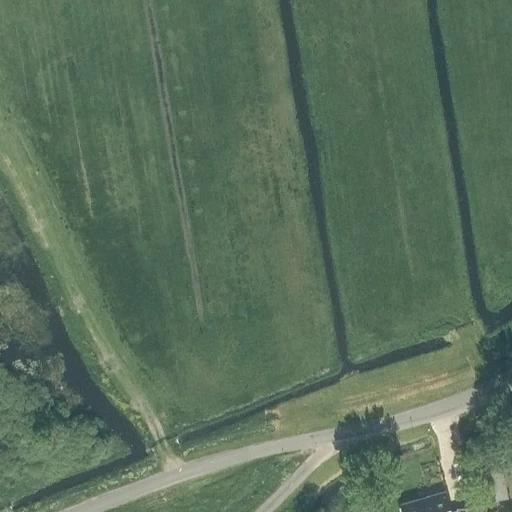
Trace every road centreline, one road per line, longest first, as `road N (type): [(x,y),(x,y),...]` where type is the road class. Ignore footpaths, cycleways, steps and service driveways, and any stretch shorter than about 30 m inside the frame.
road 1 (unclassified): [(88,511),(208,461),(340,437)]
road 2 (unclassified): [(340,437),(450,409),(511,383)]
